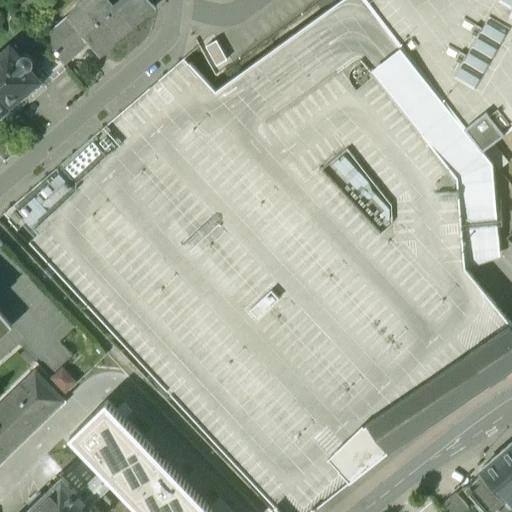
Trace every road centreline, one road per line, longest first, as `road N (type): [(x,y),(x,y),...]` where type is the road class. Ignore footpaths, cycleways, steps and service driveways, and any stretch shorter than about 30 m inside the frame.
road 1 (residential): [(0,182),(157,47),(173,0)]
road 2 (tertiary): [(363,511),(432,455),(511,406)]
